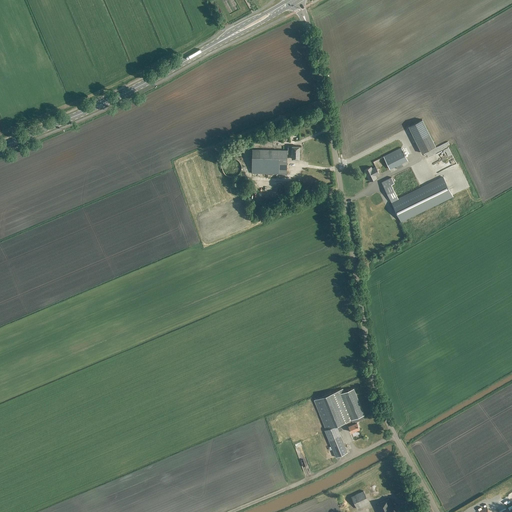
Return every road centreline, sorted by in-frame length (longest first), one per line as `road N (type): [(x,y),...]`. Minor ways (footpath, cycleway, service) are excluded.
road 1 (unclassified): [(436,511),(374,386),(306,22)]
road 2 (primary): [(0,147),(217,43)]
road 3 (track): [(394,435),(230,511)]
